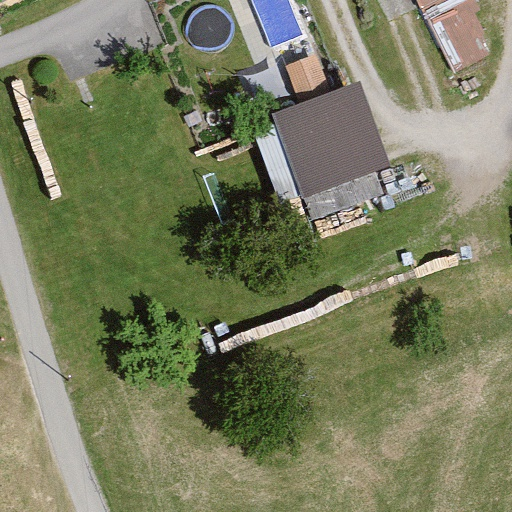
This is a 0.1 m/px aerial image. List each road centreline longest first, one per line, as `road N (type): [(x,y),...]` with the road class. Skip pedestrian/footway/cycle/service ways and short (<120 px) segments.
road 1 (unclassified): [(0,217),(96,511)]
road 2 (track): [(511,51),(509,82),(478,127),(442,141),(391,119),(358,72)]
